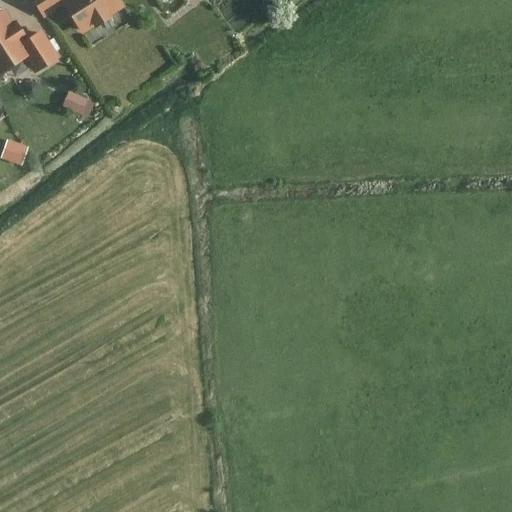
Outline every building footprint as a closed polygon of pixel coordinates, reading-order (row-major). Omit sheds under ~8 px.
[(29,0),(29,1),(42,21),(62,9),(75,0),(29,0)] [(79,36),(124,7),(119,0),(75,0),(62,9),(79,36)] [(23,43),(3,12),(0,13),(0,76),(22,63),(32,57),(23,43)] [(56,61),(38,33),(23,43),(32,57),(22,63),(31,77),(56,61)] [(81,115),(87,100),(69,93),(63,108),(81,115)]
